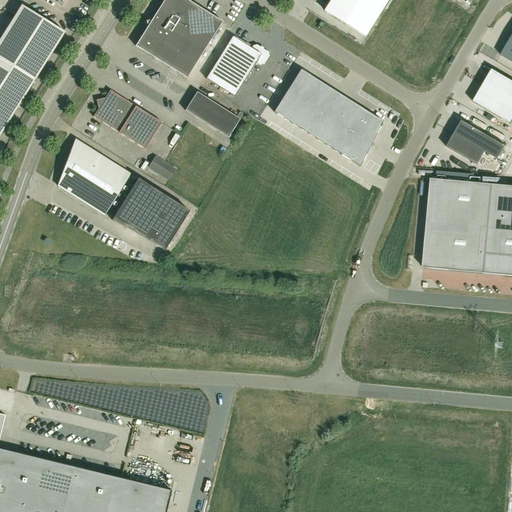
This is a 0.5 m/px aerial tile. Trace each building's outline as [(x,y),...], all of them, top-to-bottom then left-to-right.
[(189,0),(164,0),(153,19),(136,45),(188,78),(223,21),(189,0)] [(330,0),(325,10),(366,36),(388,0),(330,0)] [(0,40),(0,136),(65,32),(22,5),(0,40)] [(511,34),(500,55),(511,62),(511,34)] [(252,47),(233,36),(207,78),(235,96),(257,62),(261,65),(265,64),(270,56),(269,51),(258,44),(253,45),(252,47)] [(511,80),(492,69),(473,102),(511,124),(511,121),(511,80)] [(300,70),(273,112),(360,167),(383,122),(300,70)] [(111,89),(105,99),(96,101),(98,110),(94,116),(95,116),(146,149),(163,122),(111,90),(112,90),(111,89)] [(240,119),(219,106),(197,92),(186,110),(229,137),(240,119)] [(505,146),(462,121),(446,147),(477,165),(485,152),(498,159),(505,146)] [(137,182),(129,178),(131,173),(76,138),(59,186),(105,215),(108,210),(116,215),(113,219),(166,249),(190,211),(139,178),(137,182)] [(176,171),(155,158),(150,166),(170,179),(176,171)] [(511,186),(431,179),(423,268),(511,275),(511,186)] [(11,265),(16,249),(10,247),(5,263),(11,265)] [(0,511),(166,511),(171,491),(119,478),(0,449),(0,436),(5,415),(0,414),(0,511)]
